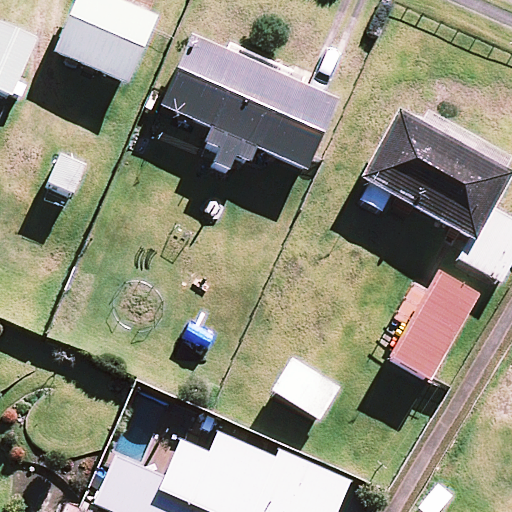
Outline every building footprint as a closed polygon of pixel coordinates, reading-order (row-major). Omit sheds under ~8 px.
[(151,23),(97,0),(75,0),(51,57),(123,88),(151,23)] [(35,43),(0,28),(0,95),(12,100),(35,43)] [(228,44),(222,55),(189,40),(157,111),(206,133),(200,146),(210,151),(203,165),(227,177),(234,162),(248,169),(255,153),(300,174),(332,106),(294,89),(300,77),(228,44)] [(360,185),(366,188),(355,209),(380,223),(391,202),(467,243),(456,264),(497,286),(511,259),(511,227),(485,213),(509,168),(401,110),(360,185)] [(473,301),(434,278),(386,362),(425,385),(473,301)] [(333,394),(289,365),(269,396),(313,424),(333,394)] [(97,511),(326,511),(340,483),(274,454),(271,462),(214,437),(205,458),(176,446),(161,481),(112,460),(91,509),(97,511)]
